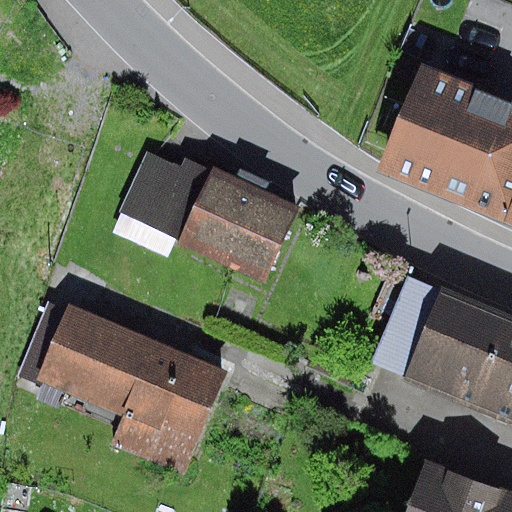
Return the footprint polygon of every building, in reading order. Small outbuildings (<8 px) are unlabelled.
[(511,109),(430,76),(392,170),(498,213),(497,215),(511,220),(511,109)] [(128,214),(186,241),(216,175),(191,164),(186,175),(153,160),(128,214)] [(296,212),(216,175),(186,241),(265,278),(296,212)] [(511,327),(391,273),(372,317),(396,328),(381,364),(461,398),(460,401),(511,422),(511,327)] [(47,377),(126,411),(131,413),(157,349),(73,314),(47,377)] [(222,376),(157,349),(131,413),(126,411),(113,441),(182,471),(222,376)] [(511,511),(511,500),(429,469),(413,511),(511,511)]
